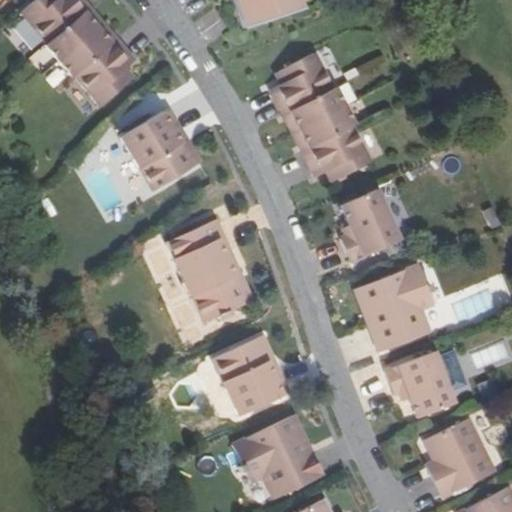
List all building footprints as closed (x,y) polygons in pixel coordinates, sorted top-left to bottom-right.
[(70,81),(73,80),(77,84),(97,109),(128,83),(120,73),(132,63),(121,49),(114,41),(108,46),(95,31),(83,17),(89,11),(82,1),(80,0),(36,0),(19,14),(39,37),(45,45),(42,47),(55,63),(70,81)] [(285,0),(230,0),(241,32),(290,16),(285,0)] [(285,0),(290,16),(300,12),(295,0),(285,0)] [(101,25),(89,11),(83,17),(95,31),(101,25)] [(108,46),(114,41),(101,25),(95,31),(108,46)] [(302,158),(309,171),(315,183),(330,174),(336,185),(370,167),(358,144),(352,133),(356,131),(346,111),(336,93),(332,95),(325,82),(314,60),(280,78),(284,87),(270,95),(276,108),(283,120),(290,117),(300,136),(310,154),(302,158)] [(194,166),(175,134),(180,130),(167,109),(121,138),(153,191),(194,166)] [(300,136),(290,117),(283,120),(292,139),(300,136)] [(175,134),(194,166),(199,163),(180,130),(175,134)] [(300,136),(292,139),(302,158),(310,154),(300,136)] [(398,246),(377,195),(341,210),(348,229),(351,237),(345,239),(339,242),(349,266),(398,246)] [(45,199),(33,207),(42,222),(54,214),(45,199)] [(244,305),(221,254),(228,251),(215,223),(165,245),(201,325),(244,305)] [(345,239),(351,237),(348,229),(342,231),(345,239)] [(221,254),(244,305),(251,302),(228,251),(221,254)] [(426,293),(424,288),(415,268),(358,290),(372,327),(367,330),(376,355),(426,336),(417,311),(430,305),(426,293)] [(372,327),(358,290),(352,292),(367,330),(372,327)] [(270,374),(277,371),(261,336),(254,339),(270,374)] [(277,371),(270,374),(254,339),(210,360),(237,418),(288,394),(277,371)] [(470,353),(476,369),(509,357),(504,341),(470,353)] [(396,393),(402,390),(406,400),(414,420),(451,406),(431,354),(382,372),(391,395),(396,393)] [(400,402),(406,400),(402,390),(396,393),(400,402)] [(303,456),(308,453),(291,417),(287,419),(303,456)] [(308,453),(303,456),(287,419),(231,445),(240,465),(237,467),(239,473),(243,472),(248,481),(261,475),(273,500),(320,478),(308,453)] [(435,470),(427,474),(439,499),(489,474),(464,421),(422,441),(432,463),(435,470)] [(427,474),(435,470),(432,463),(423,467),(427,474)] [(511,511),(511,505),(503,489),(459,511),(511,511)] [(323,511),(319,503),(303,511),(323,511)]
